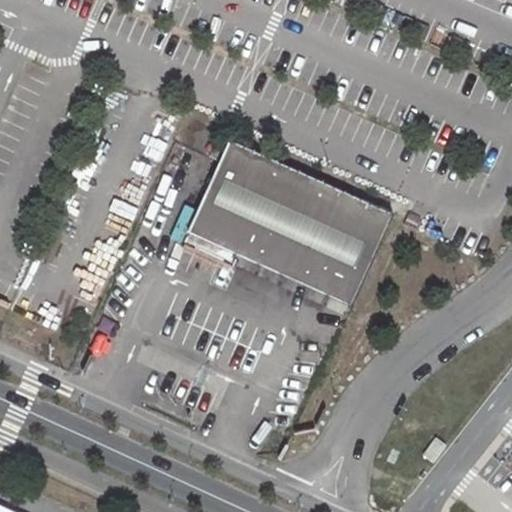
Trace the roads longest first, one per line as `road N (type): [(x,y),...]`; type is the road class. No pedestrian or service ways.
road 1 (primary): [(281,511),(0,386)]
road 2 (unclassified): [(264,482),(0,361)]
road 3 (primary): [(0,409),(223,511)]
road 4 (unclassified): [(353,439),(396,370),(511,267)]
road 5 (unclassified): [(0,432),(172,511)]
